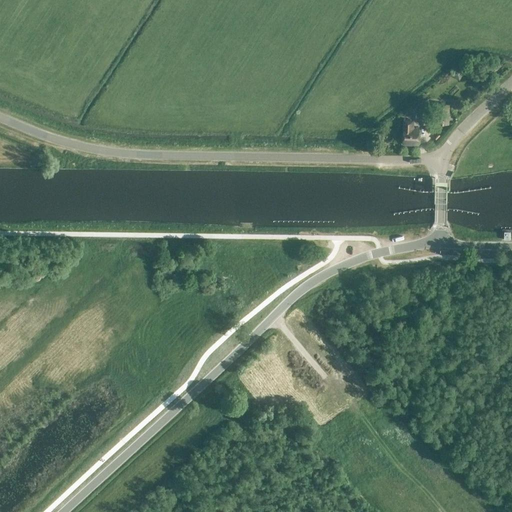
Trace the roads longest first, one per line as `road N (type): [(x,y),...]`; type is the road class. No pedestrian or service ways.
road 1 (tertiary): [(63,511),(308,283),(371,254),(438,243)]
road 2 (tertiary): [(441,160),(118,154),(0,117)]
road 3 (track): [(350,262),(339,246),(313,242),(0,237)]
road 4 (track): [(323,379),(440,511)]
